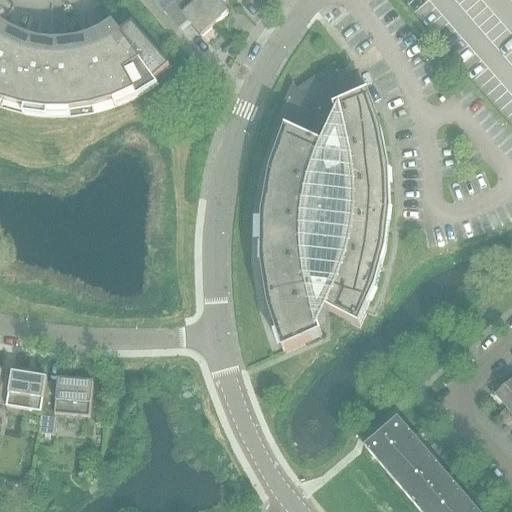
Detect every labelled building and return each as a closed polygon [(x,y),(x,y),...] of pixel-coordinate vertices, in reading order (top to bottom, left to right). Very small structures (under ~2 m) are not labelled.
[(0,0),(0,108),(23,115),(46,118),(70,118),(93,114),(116,108),(137,98),(157,85),(158,84),(154,78),(169,66),(132,24),(120,32),(113,23),(111,24),(112,24),(101,31),(89,36),(77,40),(64,42),(51,42),(38,40),(26,37),(14,31),(3,25),(0,22),(0,21),(14,7),(6,0),(0,0)] [(215,25),(193,0),(177,0),(164,12),(179,30),(189,22),(202,37),(215,25)] [(219,3),(222,0),(193,0),(215,25),(229,13),(219,3)] [(270,173),(262,217),(261,263),(268,308),(283,351),(283,352),(322,335),(322,334),(319,325),(323,316),(326,310),(332,313),(349,323),(360,328),(360,327),(359,327),(369,305),(376,290),(380,274),(382,267),(386,251),(388,234),(389,228),(391,212),(390,195),(390,188),(389,171),(386,155),(385,148),(382,132),(376,116),(368,94),(369,94),(369,93),(368,93),(348,102),(353,76),(351,77),(335,81),(334,78),(334,65),(335,65),(334,64),(296,89),(293,84),(293,83),(292,83),(273,125),(274,126),(274,124),(276,125),(284,129),(286,130),(270,173)] [(1,371),(0,373),(0,404),(7,406),(7,408),(41,414),(46,378),(12,373),(12,376),(1,374),(2,371),(1,371)] [(46,378),(41,414),(42,414),(38,434),(55,436),(56,416),(90,419),(93,383),(58,380),(58,383),(47,382),(47,378),(46,378)] [(501,416),(504,420),(511,413),(511,380),(496,395),(507,408),(501,413),(501,414),(500,415),(501,416)] [(365,448),(389,475),(422,447),(398,419),(365,448)] [(422,447),(389,475),(412,502),(445,474),(422,447)] [(445,474),(412,502),(420,511),(454,511),(468,500),(445,474)] [(477,511),(468,500),(454,511),(477,511)]
